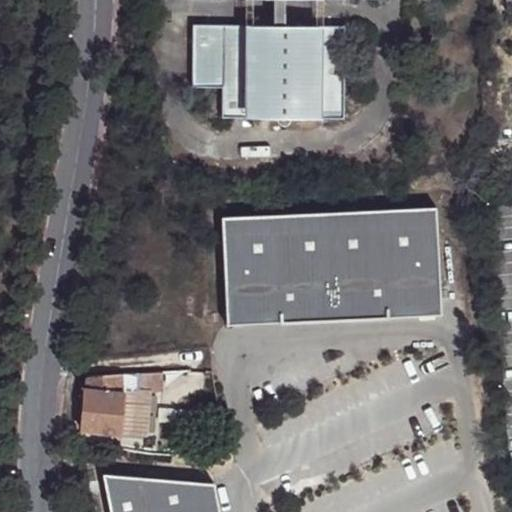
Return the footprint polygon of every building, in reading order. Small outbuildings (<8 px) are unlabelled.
[(345,27),(193,25),(193,88),(223,88),(223,118),(277,119),(279,123),(283,125),(288,124),(291,119),(344,119),(345,27)] [(437,205),(223,212),(228,320),(441,312),(437,205)] [(103,373),(88,376),(86,390),(82,430),(121,433),(125,393),(158,392),(163,391),(163,371),(103,373)] [(125,393),(121,433),(148,435),(148,434),(155,434),(156,421),(222,428),(219,411),(157,407),(158,392),(125,393)] [(218,511),(212,482),(104,475),(110,511),(218,511)]
